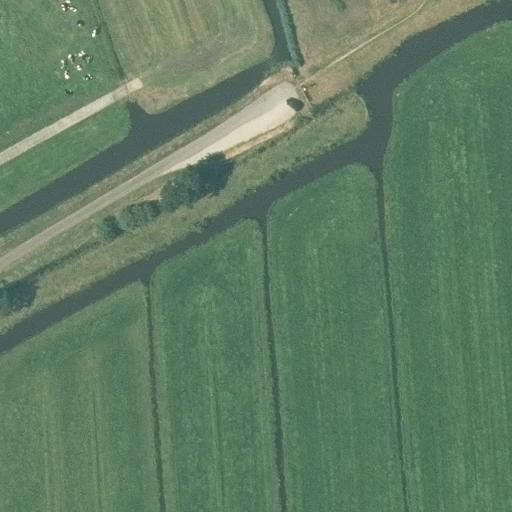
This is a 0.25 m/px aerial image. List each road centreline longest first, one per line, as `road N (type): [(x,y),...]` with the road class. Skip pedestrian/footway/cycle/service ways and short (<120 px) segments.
road 1 (unclassified): [(0,267),(305,84)]
road 2 (track): [(422,7),(305,84)]
